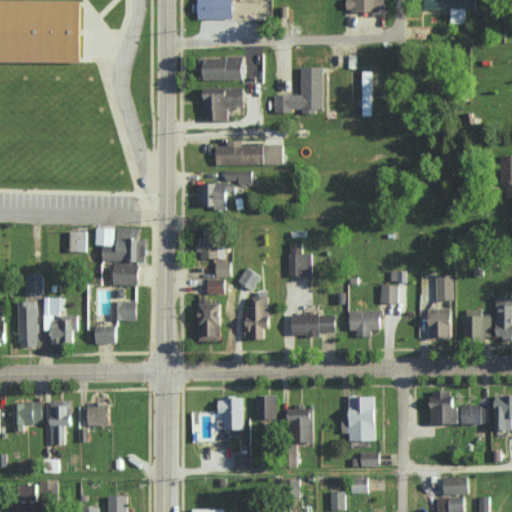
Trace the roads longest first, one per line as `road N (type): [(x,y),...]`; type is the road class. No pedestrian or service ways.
road 1 (residential): [(511,364),(0,373)]
road 2 (residential): [(162,511),(165,0)]
road 3 (residential): [(165,41),(390,41)]
road 4 (residential): [(399,511),(401,368)]
